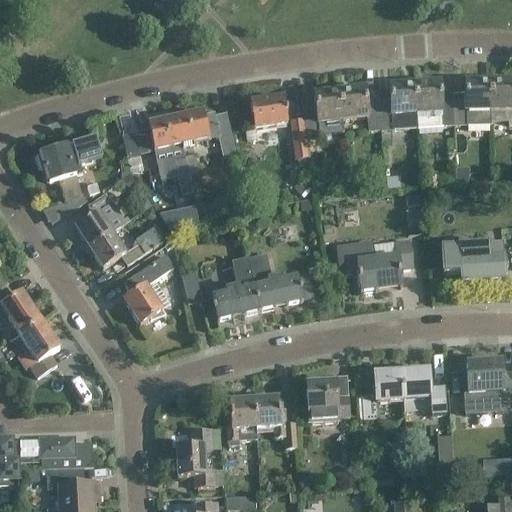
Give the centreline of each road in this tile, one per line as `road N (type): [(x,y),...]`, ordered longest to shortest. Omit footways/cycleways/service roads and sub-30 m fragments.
road 1 (residential): [(0,136),(124,96),(271,66),(416,47),(511,47)]
road 2 (residential): [(132,387),(360,334),(511,324)]
road 3 (residential): [(132,387),(0,190)]
road 4 (residential): [(141,511),(132,387)]
